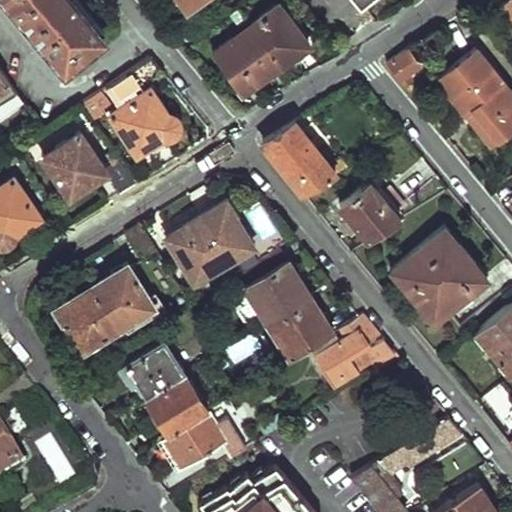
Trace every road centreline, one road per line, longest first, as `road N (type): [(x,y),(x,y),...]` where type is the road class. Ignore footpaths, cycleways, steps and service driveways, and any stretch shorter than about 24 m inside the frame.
road 1 (residential): [(233,136),(511,471)]
road 2 (residential): [(0,287),(233,136)]
road 3 (residential): [(359,57),(511,241)]
road 4 (residential): [(0,316),(132,485)]
road 5 (unknown): [(441,387),(310,456),(310,479),(333,511)]
road 6 (residential): [(125,0),(233,136)]
road 7 (residential): [(233,136),(359,57)]
